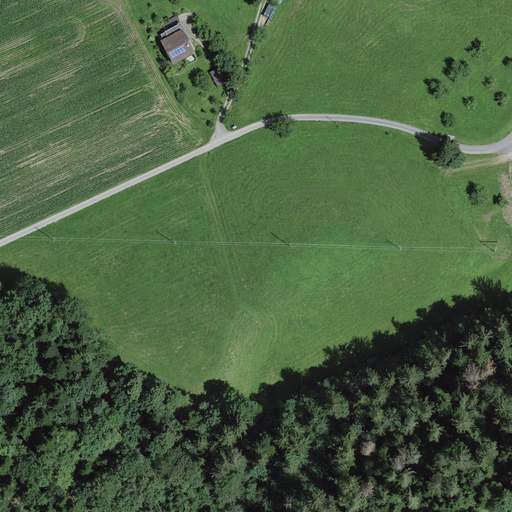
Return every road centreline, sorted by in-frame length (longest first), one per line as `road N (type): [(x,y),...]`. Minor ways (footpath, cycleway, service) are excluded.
road 1 (residential): [(511,136),(465,149),(377,124),(316,117),(265,124),(0,243)]
road 2 (track): [(264,0),(218,126),(221,142)]
